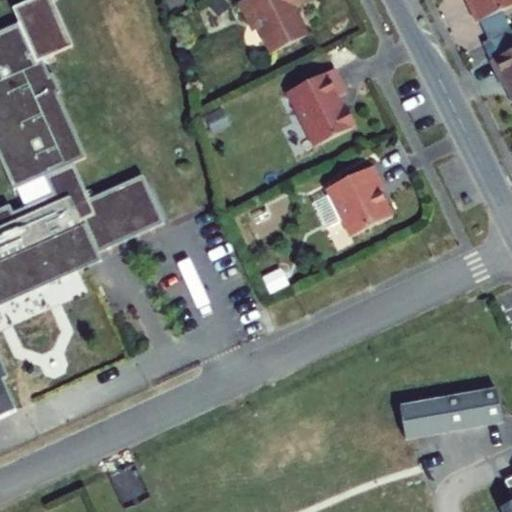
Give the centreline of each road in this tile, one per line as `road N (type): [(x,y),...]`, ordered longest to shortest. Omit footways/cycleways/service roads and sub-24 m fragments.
road 1 (residential): [(511,248),(0,480)]
road 2 (tertiary): [(400,0),(511,222)]
